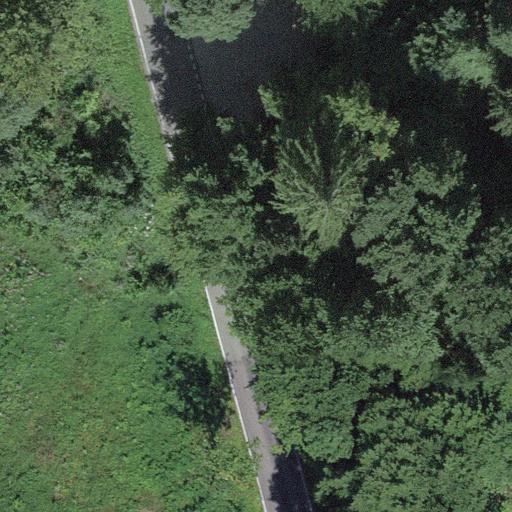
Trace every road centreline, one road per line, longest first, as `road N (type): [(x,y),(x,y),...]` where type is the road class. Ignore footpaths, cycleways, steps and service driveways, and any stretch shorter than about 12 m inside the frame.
road 1 (unclassified): [(302,511),(169,89),(150,0)]
road 2 (track): [(0,483),(48,407),(169,89)]
road 3 (track): [(372,0),(169,89)]
